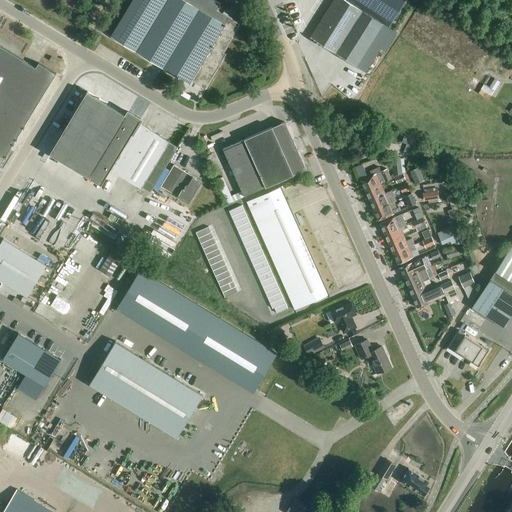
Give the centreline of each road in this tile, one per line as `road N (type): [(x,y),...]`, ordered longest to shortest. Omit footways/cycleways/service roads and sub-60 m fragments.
road 1 (unclassified): [(423,381),(290,82)]
road 2 (unclassified): [(290,82),(204,118),(82,54)]
road 3 (unknown): [(86,357),(113,327),(128,330),(243,401)]
road 4 (unknown): [(200,471),(243,401),(326,450)]
road 5 (residential): [(299,488),(332,440),(423,381)]
road 6 (unclassified): [(0,186),(82,54)]
